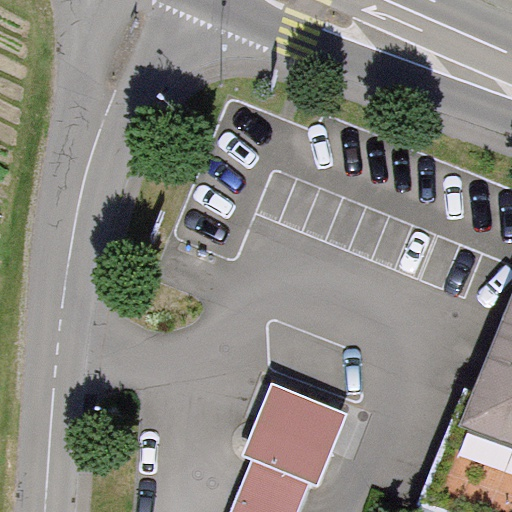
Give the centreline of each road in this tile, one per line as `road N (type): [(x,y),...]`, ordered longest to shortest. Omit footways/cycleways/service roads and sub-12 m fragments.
road 1 (residential): [(143,0),(81,209),(59,333),(47,511)]
road 2 (secondary): [(511,64),(358,0)]
